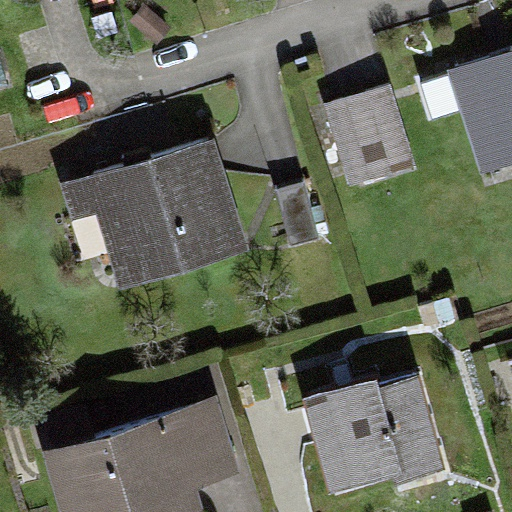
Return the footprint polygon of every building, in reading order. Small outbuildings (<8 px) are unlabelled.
[(511,70),(454,88),(483,183),(511,173),(511,70)] [(400,85),(330,107),(354,184),(424,163),(400,85)] [(213,155),(70,188),(78,223),(103,217),(120,289),(238,262),(213,155)] [(420,385),(315,406),(333,494),(438,473),(420,385)] [(215,417),(51,455),(63,511),(202,511),(195,481),(228,474),(215,417)]
